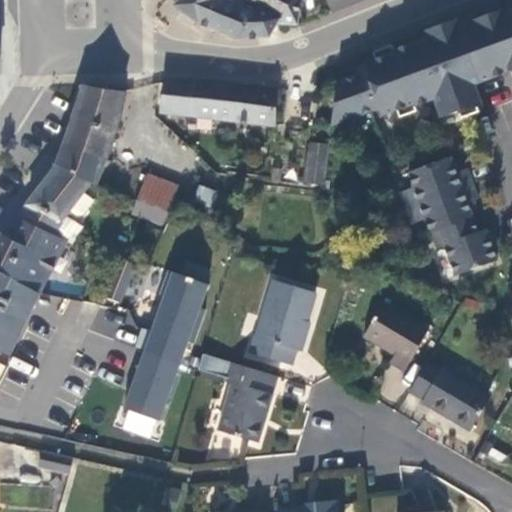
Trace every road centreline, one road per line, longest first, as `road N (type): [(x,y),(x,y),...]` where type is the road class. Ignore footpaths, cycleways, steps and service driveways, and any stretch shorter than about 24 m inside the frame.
road 1 (tertiary): [(117,49),(248,58),(300,52),(431,0)]
road 2 (residential): [(258,479),(291,474),(310,445),(346,435),(400,439),(511,508)]
